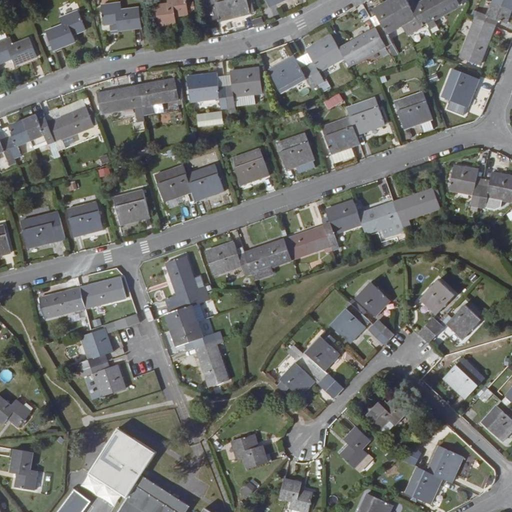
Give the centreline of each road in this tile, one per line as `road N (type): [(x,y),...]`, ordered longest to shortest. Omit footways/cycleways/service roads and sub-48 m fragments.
road 1 (residential): [(126,252),(461,135),(490,132)]
road 2 (residential): [(342,0),(270,35),(104,68),(0,109)]
road 3 (residential): [(400,368),(511,472)]
road 4 (residential): [(305,440),(385,355),(400,368)]
road 5 (residential): [(0,285),(126,252)]
